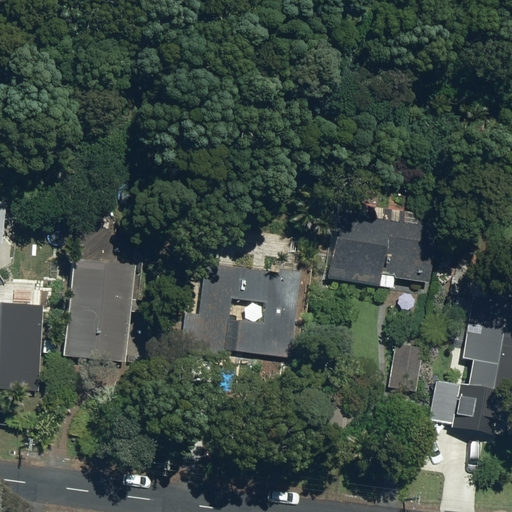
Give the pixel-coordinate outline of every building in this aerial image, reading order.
[(404,193),(422,195),(425,175),(407,173),(404,193)] [(378,286),(393,288),(395,278),(427,284),(438,218),(337,201),(324,281),(378,290),(378,286)] [(140,298),(131,297),(135,267),(72,260),(62,355),(124,362),(129,311),(138,312),(140,298)] [(257,366),(287,370),(299,284),(207,271),(194,358),(223,362),(231,299),(265,304),(263,323),(238,320),(234,352),(259,355),(257,366)] [(511,352),(511,303),(472,295),(452,385),(439,382),(428,425),(473,434),(477,415),(510,423),(511,413),(511,397),(503,395),(511,353),(511,352)] [(0,388),(37,390),(41,305),(0,303),(0,388)] [(327,440),(357,443),(360,406),(330,403),(327,440)]
